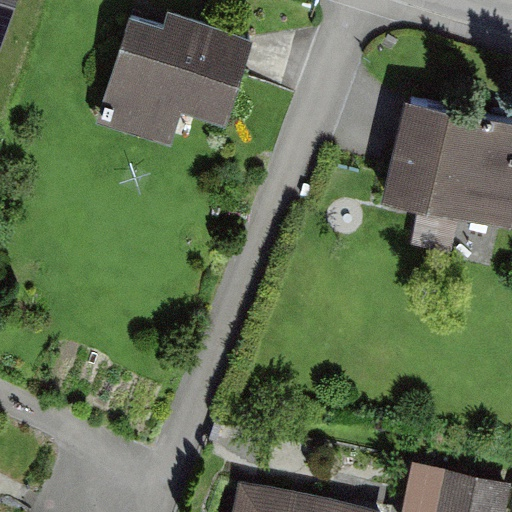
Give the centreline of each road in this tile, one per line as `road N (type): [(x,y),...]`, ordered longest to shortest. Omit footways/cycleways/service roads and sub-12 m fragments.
road 1 (residential): [(172,478),(356,0)]
road 2 (residential): [(0,396),(172,478)]
